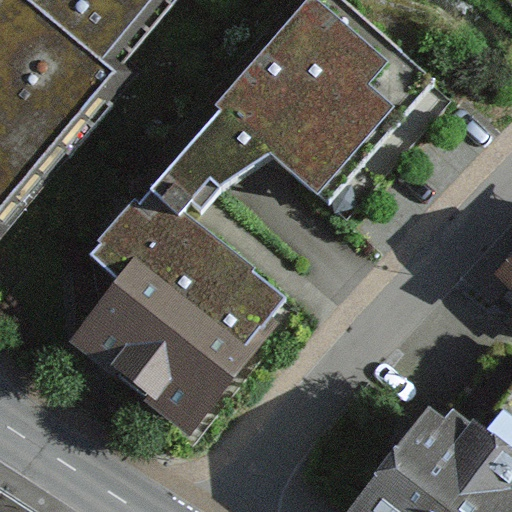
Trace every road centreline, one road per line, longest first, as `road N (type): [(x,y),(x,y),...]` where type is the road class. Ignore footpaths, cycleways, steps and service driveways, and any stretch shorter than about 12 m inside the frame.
road 1 (residential): [(511,188),(376,331),(240,511)]
road 2 (primary): [(0,420),(142,511)]
